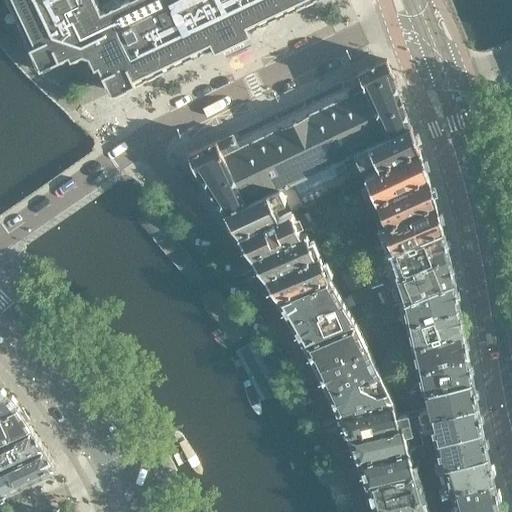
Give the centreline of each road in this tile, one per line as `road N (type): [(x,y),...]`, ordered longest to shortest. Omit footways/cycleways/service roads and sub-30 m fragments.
road 1 (residential): [(360,511),(303,362),(236,260),(142,144)]
road 2 (residential): [(418,90),(460,215),(511,471)]
road 3 (residential): [(511,360),(482,198),(446,78)]
road 4 (residential): [(392,21),(142,144)]
road 5 (primary): [(112,466),(49,368),(0,313)]
road 6 (residential): [(0,238),(107,164)]
